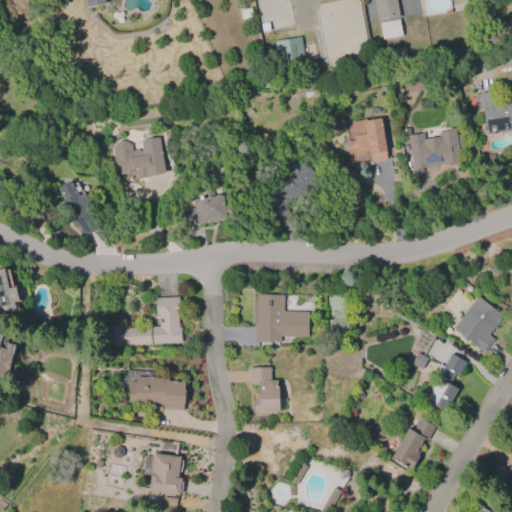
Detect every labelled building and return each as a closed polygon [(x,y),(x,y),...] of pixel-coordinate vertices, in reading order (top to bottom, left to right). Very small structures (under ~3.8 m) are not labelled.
[(376,21),(372,0),(395,0),(398,17),(376,21)] [(239,9),(250,7),(252,18),(241,19),(239,9)] [(401,37),(399,20),(379,22),(381,39),(401,37)] [(275,40),(277,66),(304,63),(301,38),(275,40)] [(511,95),(511,136),(511,137),(510,131),(485,135),(481,109),(475,110),(475,107),(470,108),(468,97),(473,96),(472,94),(496,91),(498,103),(506,101),(505,96),(511,95)] [(380,118),(386,151),(384,151),(386,160),(370,163),(367,151),(346,155),(344,141),(353,139),(350,121),(363,119),(364,121),(380,118)] [(412,169),(407,136),(422,134),(423,139),(438,137),(437,132),(446,131),(446,129),(453,128),(458,161),(412,169)] [(158,137),(164,173),(149,175),(149,177),(134,179),(133,172),(120,174),(118,165),(114,166),(111,148),(117,141),(122,140),(130,144),(131,150),(141,148),(140,140),(158,137)] [(273,194),(269,190),(282,175),(284,178),(294,167),(289,162),(294,156),(300,161),(301,160),(317,175),(299,195),(298,194),(294,198),(293,196),(285,205),(288,215),(266,221),(262,205),(271,203),(269,195),(273,194)] [(68,181),(78,196),(83,193),(90,204),(86,206),(99,226),(83,236),(76,224),(72,226),(64,214),(66,213),(60,202),(62,201),(55,189),(68,181)] [(222,195),(226,220),(187,225),(184,209),(193,207),(191,199),(222,195)] [(0,269),(3,269),(3,270),(8,269),(12,286),(15,285),(18,300),(14,301),(15,309),(0,312),(0,269)] [(255,342),(256,294),(283,294),(282,311),(308,312),(307,336),(279,335),(279,342),(255,342)] [(452,328),(477,296),(502,316),(487,335),(492,339),(482,352),(452,328)] [(178,297),(179,316),(177,316),(178,328),(180,328),(181,336),(180,336),(180,342),(107,347),(105,327),(119,326),(119,328),(121,328),(121,329),(158,327),(158,323),(161,323),(160,318),(158,318),(158,314),(155,315),(154,298),(178,297)] [(14,345),(7,376),(8,376),(5,385),(0,383),(0,332),(1,333),(0,336),(0,347),(4,348),(5,343),(14,345)] [(417,352),(427,358),(421,369),(410,364),(417,352)] [(457,389),(444,410),(424,399),(436,378),(433,376),(439,364),(442,366),(450,354),(465,363),(457,376),(454,374),(448,384),(457,389)] [(253,412),(252,398),(257,398),(257,384),(249,385),(248,368),(270,367),(270,380),(276,380),(276,386),(277,386),(278,411),(253,412)] [(135,376),(146,377),(146,376),(152,376),(152,377),(167,378),(167,381),(173,381),(173,380),(178,380),(178,382),(185,383),(184,410),(161,409),(161,404),(127,402),(129,381),(134,381),(135,376)] [(408,428),(412,430),(419,418),(433,426),(426,439),(424,438),(415,454),(419,456),(410,470),(399,463),(400,462),(391,456),(408,428)] [(147,490),(149,473),(147,473),(150,456),(153,457),(153,453),(179,457),(179,460),(182,461),(181,471),(177,471),(176,477),(181,478),(178,495),(147,490)] [(306,467),(295,485),(288,481),(299,462),(306,467)] [(511,497),(502,491),(511,474),(506,471),(497,486),(489,481),(498,465),(506,470),(511,462),(511,497)] [(340,491),(327,511),(318,511),(333,487),(340,491)] [(162,496),(176,498),(175,506),(161,504),(162,496)]
